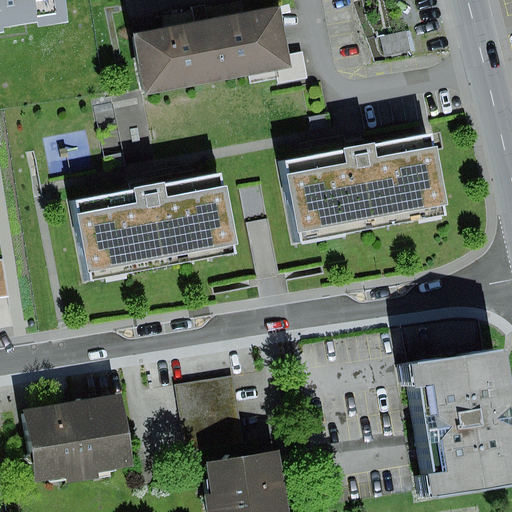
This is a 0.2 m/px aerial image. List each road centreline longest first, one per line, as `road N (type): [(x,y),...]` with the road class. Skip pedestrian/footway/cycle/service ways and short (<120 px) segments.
road 1 (residential): [(0,365),(511,283)]
road 2 (primary): [(511,183),(468,0)]
